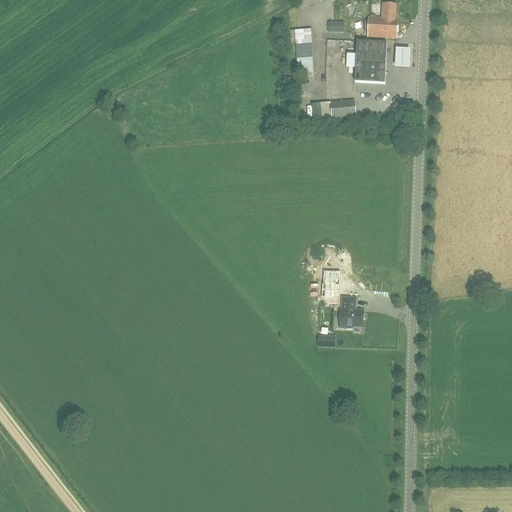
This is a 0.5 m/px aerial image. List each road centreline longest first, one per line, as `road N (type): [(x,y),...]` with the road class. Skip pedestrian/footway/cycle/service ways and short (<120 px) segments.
road 1 (secondary): [(409,511),(424,0)]
road 2 (track): [(77,511),(0,412)]
